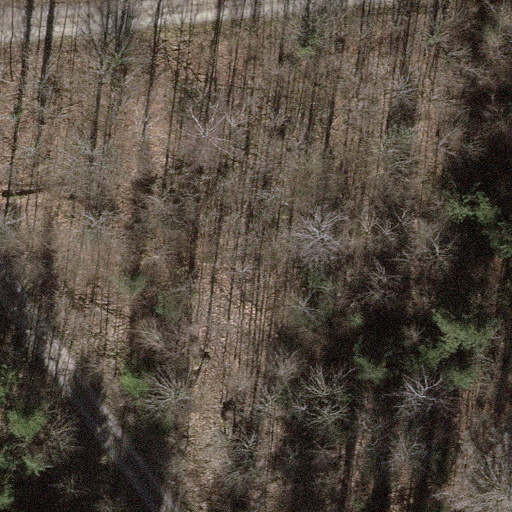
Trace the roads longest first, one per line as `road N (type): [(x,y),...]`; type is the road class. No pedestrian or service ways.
road 1 (track): [(0,268),(48,349),(167,511)]
road 2 (track): [(0,27),(273,0)]
